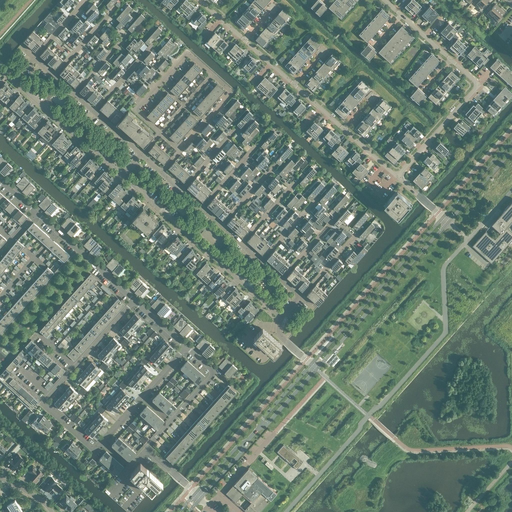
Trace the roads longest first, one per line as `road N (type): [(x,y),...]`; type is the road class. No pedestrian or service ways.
road 1 (residential): [(180,150),(232,92),(186,53),(134,111),(160,133)]
road 2 (residential): [(49,394),(43,401),(95,447),(186,347)]
road 3 (residential): [(280,317),(121,176)]
road 4 (tertiary): [(316,369),(448,221)]
road 5 (tertiary): [(443,217),(312,363)]
road 6 (residential): [(396,176),(476,88),(451,60)]
road 7 (residential): [(121,176),(14,81)]
road 8 (residential): [(146,449),(214,372),(186,347)]
road 9 (residential): [(132,299),(35,213)]
